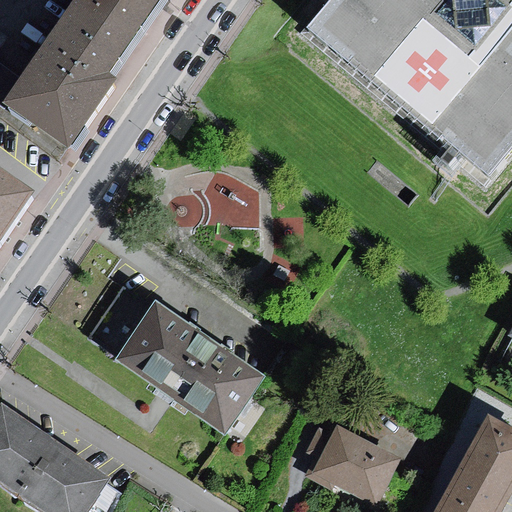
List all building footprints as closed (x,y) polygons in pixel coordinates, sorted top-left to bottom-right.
[(83,0),(10,104),(71,147),(112,88),(103,81),(118,60),(141,26),(159,0),(83,0)] [(511,0),(352,0),(320,40),(453,152),(457,147),(503,186),(511,174),(511,0)] [(0,169),(0,234),(30,191),(0,169)] [(165,313),(124,371),(235,447),(275,389),(165,313)] [(101,511),(117,490),(9,416),(0,429),(0,489),(33,511),(101,511)] [(511,511),(511,433),(495,425),(449,511),(511,511)] [(324,465),(316,483),(380,511),(383,511),(406,464),(339,433),(335,443),(319,436),(309,458),(324,465)]
